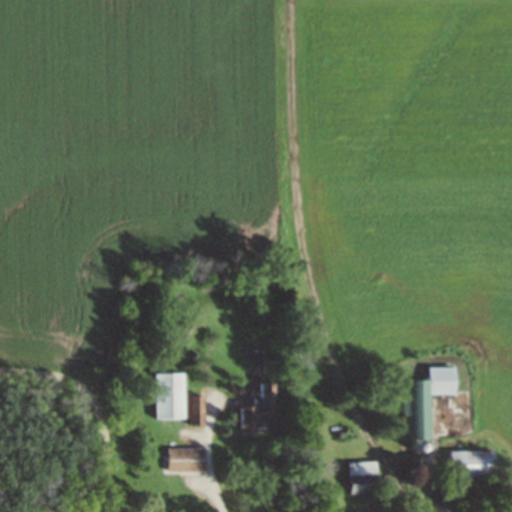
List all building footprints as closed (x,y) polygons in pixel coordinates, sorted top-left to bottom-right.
[(429,380),(402,380),(402,439),(431,439),(431,393),(455,393),(455,366),(429,366),(429,380)] [(153,419),(183,419),(182,373),(153,373),(153,419)] [(239,428),(274,428),(273,383),(258,383),(258,407),(239,407),(239,428)] [(203,396),(189,396),(189,426),(203,426),(203,396)] [(165,471),(201,471),(201,448),(165,448),(165,471)] [(450,477),(493,477),(493,451),(450,451),(450,477)] [(376,492),(376,461),(348,462),(348,492),(376,492)] [(453,511),(453,499),(433,498),(432,511),(453,511)]
